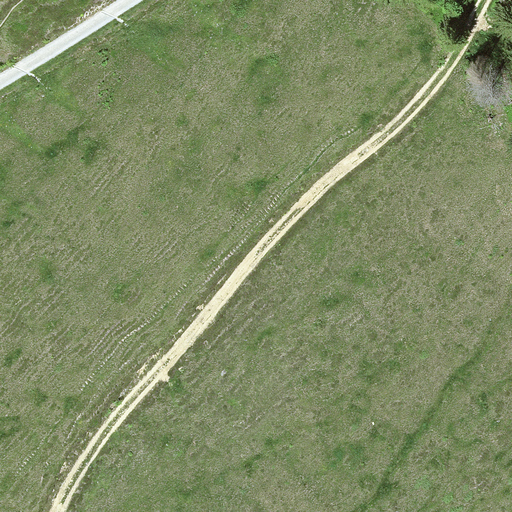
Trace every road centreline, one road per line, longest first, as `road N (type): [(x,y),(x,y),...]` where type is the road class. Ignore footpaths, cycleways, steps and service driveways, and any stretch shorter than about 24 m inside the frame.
road 1 (track): [(52,511),(81,452),(288,223),(432,93),(486,0)]
road 2 (track): [(130,0),(0,79)]
